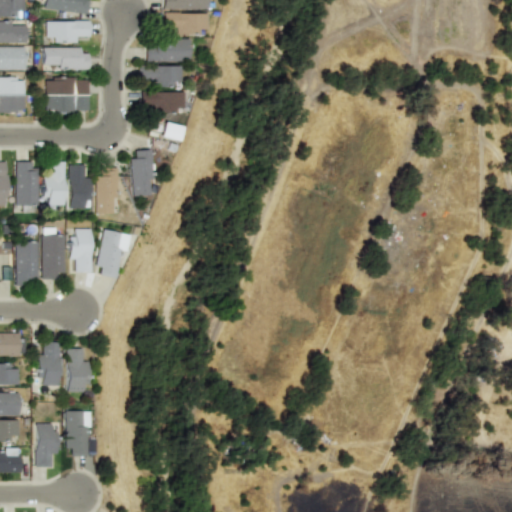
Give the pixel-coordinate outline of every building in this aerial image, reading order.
[(85,12),(85,0),(41,0),(41,9),(85,12)] [(160,0),(160,9),(204,8),(204,0),(160,0)] [(204,12),(161,12),(160,31),(203,32),(204,12)] [(86,20),(42,21),(43,37),(50,36),(50,42),(73,41),(73,36),(86,36),(86,20)] [(0,41),(23,42),(23,22),(0,21),(0,41)] [(185,61),(186,40),(142,39),(142,60),(185,61)] [(21,46),(0,46),(0,69),(22,69),(21,46)] [(77,46),(39,47),(40,64),(55,64),(55,70),(85,69),(85,52),(77,53),(77,46)] [(177,83),(178,65),(134,65),(134,83),(177,83)] [(85,78),(42,77),(41,110),(84,111),(85,78)] [(180,111),(181,91),(138,90),(137,109),(180,111)] [(157,136),(174,141),(178,126),(160,121),(157,136)] [(146,195),(145,179),(149,179),(147,149),(131,150),(132,157),(127,157),(128,195),(146,195)] [(12,160),(12,204),(35,204),(34,167),(28,167),(28,160),(12,160)] [(60,205),(61,161),(46,160),(45,173),(40,173),(39,204),(60,205)] [(81,163),(64,164),(65,207),(85,207),(84,177),(81,177),(81,163)] [(109,212),(108,197),(113,197),(113,167),(91,167),(92,213),(109,212)] [(87,228),(66,228),(65,259),(71,259),(71,271),(86,272),(87,228)] [(125,234),(98,228),(90,265),(97,267),(95,274),(111,278),(116,249),(122,250),(125,234)] [(38,278),(54,278),(54,272),(60,272),(61,234),(38,234),(38,278)] [(35,241),(12,241),(12,284),(34,284),(35,241)] [(0,279),(8,279),(8,265),(0,265),(0,279)] [(0,354),(18,355),(19,333),(0,332),(0,354)] [(34,384),(54,384),(55,341),(39,341),(38,355),(34,355),(34,384)] [(83,360),(78,361),(77,347),(62,348),(62,391),(78,391),(78,383),(84,383),(83,360)] [(0,383),(14,383),(14,364),(0,364),(0,383)] [(0,392),(0,415),(14,415),(15,392),(0,392)] [(60,447),(67,448),(67,455),(81,456),(82,436),(84,436),(85,410),(61,410),(60,447)] [(0,438),(14,438),(14,419),(0,419),(0,438)] [(31,466),(47,466),(47,453),(52,453),(52,430),(47,430),(47,423),(31,422),(31,466)] [(0,448),(0,471),(14,472),(15,449),(0,448)]
